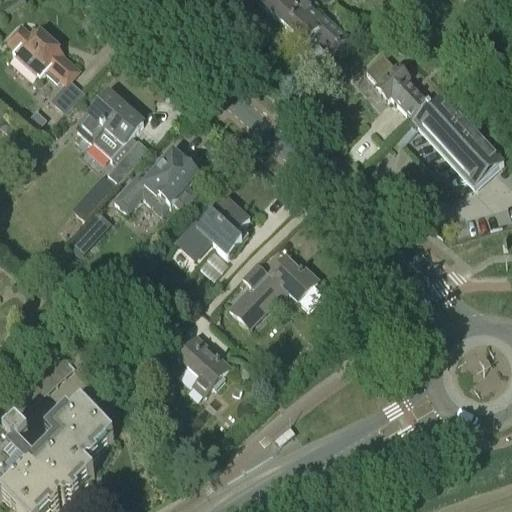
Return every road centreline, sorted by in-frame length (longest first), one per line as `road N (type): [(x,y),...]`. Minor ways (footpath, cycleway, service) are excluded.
road 1 (secondary): [(454,333),(349,202),(119,0)]
road 2 (secondary): [(255,511),(439,399)]
